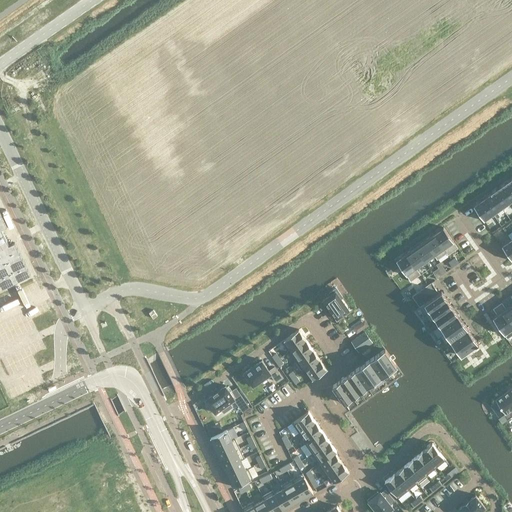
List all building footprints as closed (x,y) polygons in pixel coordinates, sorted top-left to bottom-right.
[(511,200),(511,184),(509,181),(500,187),(511,202),(511,200)] [(511,202),(500,187),(492,193),(491,193),(502,208),(511,202)] [(491,194),(483,200),(493,214),(502,208),(491,193),(491,194)] [(473,206),(474,207),(484,221),(485,220),(493,214),(483,200),(475,205),(474,205),(473,206)] [(0,211),(0,281),(3,288),(30,275),(14,242),(9,245),(1,229),(7,226),(0,211)] [(443,227),(433,234),(444,249),(454,242),(444,228),(443,227)] [(433,234),(424,240),(434,255),(444,249),(433,234)] [(502,245),(501,246),(511,261),(511,260),(511,241),(511,239),(503,245),(502,245)] [(424,240),(415,247),(425,262),(434,255),(424,240)] [(416,268),(425,262),(415,247),(405,254),(416,268)] [(405,254),(396,261),(405,274),(406,275),(416,268),(405,254)] [(412,296),(419,307),(424,303),(439,293),(431,282),(412,296)] [(324,299),(323,299),(324,300),(328,306),(328,307),(329,307),(331,311),(332,311),(336,318),(337,319),(338,318),(349,310),(341,298),(342,297),(336,288),(329,293),(330,295),(324,299)] [(429,311),(447,299),(441,291),(439,293),(424,303),(429,311)] [(429,311),(434,318),(452,306),(447,299),(429,311)] [(511,326),(511,307),(510,305),(506,308),(501,302),(497,305),(511,326)] [(497,315),(492,318),(504,335),(511,329),(511,326),(497,305),(492,308),(497,315)] [(434,318),(440,326),(457,313),(452,306),(434,318)] [(440,326),(445,333),(462,321),(457,313),(440,326)] [(445,333),(450,340),(467,328),(462,321),(445,333)] [(359,324),(353,327),(353,328),(357,332),(364,328),(362,325),(359,324)] [(450,340),(455,348),(472,336),(467,328),(450,340)] [(299,329),(281,341),(288,352),(306,339),(299,329)] [(351,341),(359,351),(372,342),(365,332),(351,341)] [(455,348),(461,356),(476,345),(478,344),(478,343),(472,336),(455,348)] [(306,339),(288,352),(295,361),(313,349),(306,339)] [(313,349),(295,361),(302,371),(305,369),(320,359),(313,349)] [(377,354),(389,371),(397,366),(385,349),(377,354)] [(389,371),(377,354),(369,359),(382,377),(389,371)] [(320,359),(305,369),(312,379),(327,369),(320,359)] [(382,377),(369,359),(362,364),(374,382),(382,377)] [(250,368),(244,372),(244,373),(253,386),(270,374),(276,381),(282,377),(275,366),(269,370),(262,361),(262,360),(261,360),(255,364),(250,368)] [(374,382),(362,364),(355,370),(367,387),(374,382)] [(367,387),(355,370),(347,375),(360,392),(367,387)] [(360,392),(347,375),(340,380),(352,397),(360,392)] [(352,397),(340,380),(332,386),(344,403),(352,397)] [(225,386),(218,391),(218,390),(217,391),(214,393),(213,394),(207,399),(206,399),(206,400),(215,413),(221,409),(224,412),(232,407),(229,403),(234,399),(237,403),(243,399),(236,388),(230,392),(226,386),(225,385),(225,386)] [(511,387),(495,400),(505,414),(511,409),(511,387)] [(308,411),(292,422),(299,432),(298,433),(316,421),(308,411)] [(316,421),(298,433),(305,443),(322,431),(316,421)] [(206,429),(209,436),(218,432),(215,425),(206,429)] [(232,440),(227,429),(210,437),(215,447),(232,440)] [(322,431),(305,443),(312,453),(315,451),(329,441),(322,431)] [(232,440),(215,447),(220,457),(238,448),(234,438),(232,440)] [(329,441),(315,451),(321,460),(320,461),(320,462),(336,450),(329,441)] [(432,443),(422,451),(436,467),(446,460),(439,452),(441,450),(438,446),(436,448),(432,443)] [(238,448),(220,457),(225,467),(241,459),(243,458),(238,448)] [(320,462),(318,463),(325,473),(342,461),(335,452),(337,451),(336,450),(320,462)] [(422,451),(413,458),(427,476),(428,476),(427,475),(436,467),(422,451)] [(413,458),(404,466),(418,483),(427,476),(413,458)] [(225,467),(229,477),(246,469),(241,459),(225,467)] [(342,461),(325,473),(332,483),(334,482),(349,472),(342,461)] [(404,466),(394,473),(408,490),(417,483),(418,484),(418,483),(404,466)] [(250,479),(246,469),(229,477),(234,487),(250,479)] [(302,473),(292,479),(303,498),(313,492),(302,473)] [(394,473),(385,481),(398,498),(408,490),(394,473)] [(292,479),(282,485),(293,503),(303,498),(292,479)] [(273,490),(272,490),(283,509),(293,503),(282,485),(283,488),(274,493),(273,490)] [(272,490),(262,496),(271,511),(277,511),(283,509),(272,490)] [(374,511),(376,511),(377,511),(386,511),(392,507),(390,504),(395,501),(387,491),(382,495),(380,492),(374,496),(373,495),(367,499),(372,506),(371,507),(374,511)] [(474,495),(458,509),(457,510),(457,511),(458,511),(479,511),(484,508),(485,508),(486,507),(485,506),(476,496),(475,495),(474,495)] [(253,501),(252,501),(258,511),(271,511),(262,496),(264,499),(255,504),(253,501)] [(258,511),(252,501),(242,507),(244,510),(244,511),(258,511)]
